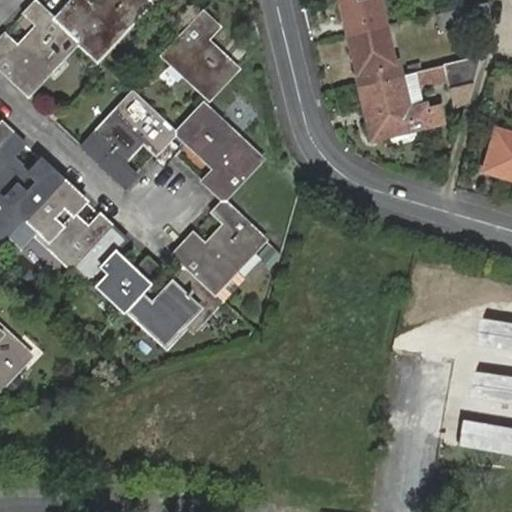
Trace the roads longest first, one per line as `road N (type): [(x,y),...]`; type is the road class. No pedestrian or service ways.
road 1 (residential): [(279,0),(306,114),(341,168),(364,183),(511,229)]
road 2 (residential): [(161,197),(141,221),(0,90)]
